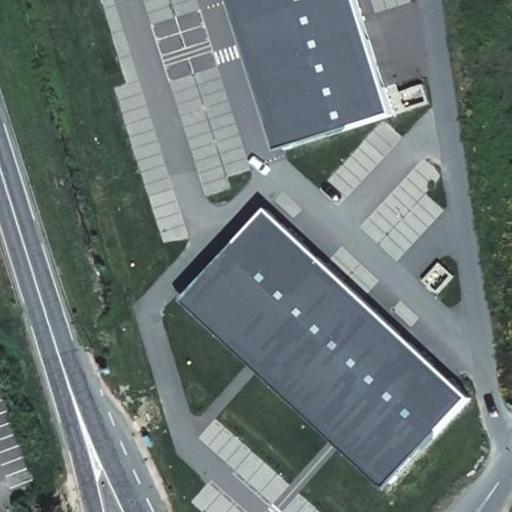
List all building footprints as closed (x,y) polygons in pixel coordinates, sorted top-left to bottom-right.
[(237,0),(228,0),(276,152),(285,150),(237,0)] [(356,0),(237,0),(285,150),(393,115),(356,0)] [(267,210),(188,295),(392,484),(471,398),(267,210)] [(188,295),(182,302),(386,490),(392,484),(188,295)] [(44,477),(33,465),(24,472),(36,486),(44,477)]
